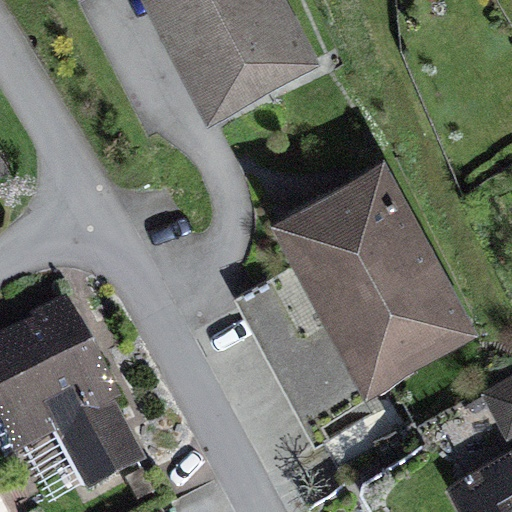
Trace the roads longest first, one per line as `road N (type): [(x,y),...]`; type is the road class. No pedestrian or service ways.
road 1 (residential): [(262,511),(94,213)]
road 2 (residential): [(0,57),(94,213)]
